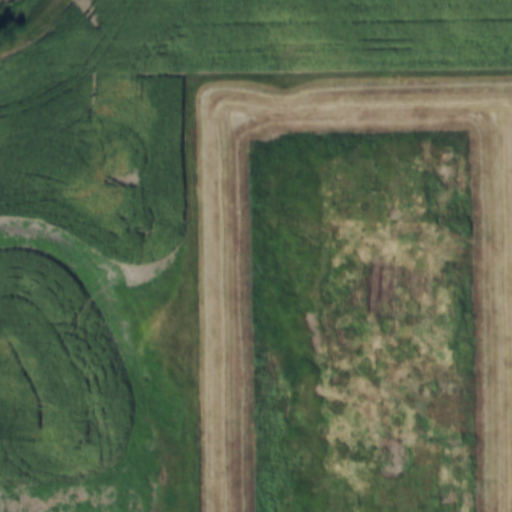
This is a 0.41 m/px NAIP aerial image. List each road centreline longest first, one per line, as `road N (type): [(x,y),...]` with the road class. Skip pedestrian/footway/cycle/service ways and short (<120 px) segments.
road 1 (track): [(0,82),(102,73),(153,41),(244,22),(511,17)]
road 2 (track): [(102,73),(511,69)]
